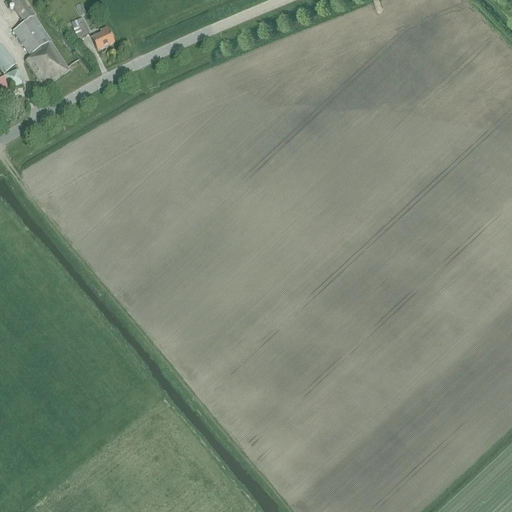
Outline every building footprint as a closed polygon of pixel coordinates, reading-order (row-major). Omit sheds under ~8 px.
[(52,47),(19,0),(5,0),(23,26),(13,33),(31,60),(25,64),(43,91),(69,74),(52,47)] [(71,23),(77,40),(89,35),(84,23),(84,24),(82,19),(71,23)] [(97,53),(113,47),(105,30),(99,32),(101,37),(91,41),(97,53)] [(0,71),(4,76),(15,66),(0,48),(0,71)] [(24,85),(18,71),(3,77),(9,91),(24,85)]
